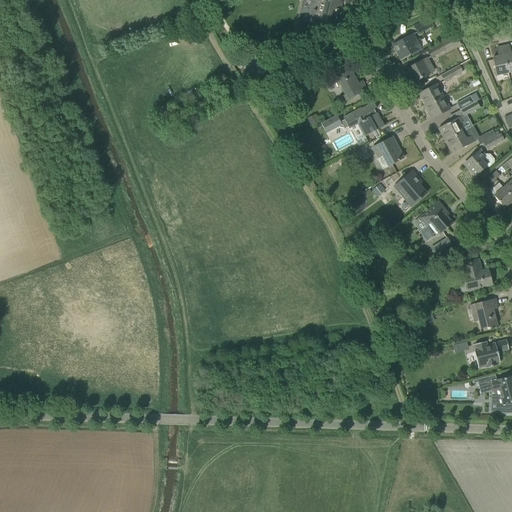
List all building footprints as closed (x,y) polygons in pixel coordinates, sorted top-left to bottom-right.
[(311,0),(315,1),(319,2),(317,11),(313,10),(311,19),(315,20),(324,22),(334,25),(338,10),(340,10),(342,1),(336,0),(311,0)] [(414,27),(418,34),(432,26),(428,19),(414,27)] [(421,50),(416,41),(412,34),(392,45),(400,59),(411,53),(411,55),(413,54),(421,50)] [(427,51),(431,58),(460,42),(454,36),(427,51)] [(301,47),(306,60),(319,55),(315,43),(301,47)] [(508,73),(511,72),(511,53),(510,54),(508,45),(502,47),(508,73)] [(496,76),(508,73),(502,47),(496,48),(498,57),(492,58),(496,76)] [(405,70),(413,83),(435,71),(428,58),(405,70)] [(440,75),(444,82),(462,72),(459,65),(440,75)] [(345,94),(341,96),(344,102),(358,95),(367,90),(362,81),(357,83),(350,69),(341,74),(335,76),(345,94)] [(419,94),(425,106),(442,97),(436,85),(427,89),(419,94)] [(470,96),(455,104),(458,110),(460,110),(473,103),(473,102),(470,96)] [(442,97),(425,106),(432,119),(449,109),(442,97)] [(473,103),(460,110),(463,116),(479,108),(476,101),(473,102),(473,103)] [(321,124),(326,134),(342,125),(344,129),(348,127),(348,128),(357,123),(364,137),(384,126),(377,113),(374,114),(373,112),(377,110),(373,102),(361,109),(361,108),(343,118),(344,120),(340,121),(337,115),(321,124)] [(511,127),(511,123),(508,115),(503,118),(508,129),(511,127)] [(438,128),(445,141),(467,129),(468,129),(464,122),(461,116),(438,128)] [(467,129),(445,141),(452,154),(475,141),(472,136),(470,136),(467,129)] [(479,145),(482,143),(495,136),(491,130),(476,138),(479,145)] [(495,136),(482,143),(486,150),(503,140),(499,133),(495,136)] [(372,148),(377,158),(382,156),(387,167),(403,158),(392,137),(372,148)] [(348,155),(352,162),(362,156),(358,150),(351,154),(348,155)] [(486,155),(485,156),(480,150),(464,164),(474,176),(486,166),(489,167),(493,163),(493,159),(490,155),(486,155)] [(338,160),(342,167),(351,162),(347,155),(338,160)] [(415,180),(417,178),(412,171),(393,187),(410,207),(426,193),(415,180)] [(511,180),(503,188),(511,198),(511,180)] [(371,190),(377,197),(385,190),(379,183),(371,190)] [(511,198),(503,188),(498,183),(489,191),(504,208),(510,203),(511,205),(511,198)] [(425,227),(432,238),(438,234),(439,235),(453,224),(444,213),(446,211),(438,202),(414,223),(416,227),(422,223),(426,227),(425,227)] [(497,212),(494,214),(499,219),(501,217),(504,215),(499,210),(497,212)] [(439,246),(432,251),(437,259),(453,248),(447,238),(437,244),(439,246)] [(492,285),(488,270),(481,271),(478,260),(468,262),(461,264),(464,276),(465,281),(463,282),(462,282),(460,283),(460,284),(459,284),(459,285),(459,286),(458,287),(458,288),(459,288),(459,289),(459,290),(460,291),(461,292),(462,293),(463,293),(464,293),(474,291),(474,290),(482,288),(492,285)] [(472,314),(476,313),(480,330),(487,327),(497,325),(492,309),(497,307),(497,309),(498,309),(495,299),(469,305),(472,314)] [(474,344),(476,351),(474,352),(478,368),(485,367),(486,369),(488,368),(497,365),(497,363),(500,363),(497,352),(508,350),(506,340),(486,345),(485,341),(474,344)] [(479,379),(473,381),(474,384),(477,383),(479,394),(482,393),(491,391),(494,390),(494,397),(497,397),(497,412),(495,412),(495,413),(499,413),(499,414),(510,414),(510,413),(511,413),(511,376),(504,379),(503,377),(496,379),(495,375),(479,379)]
